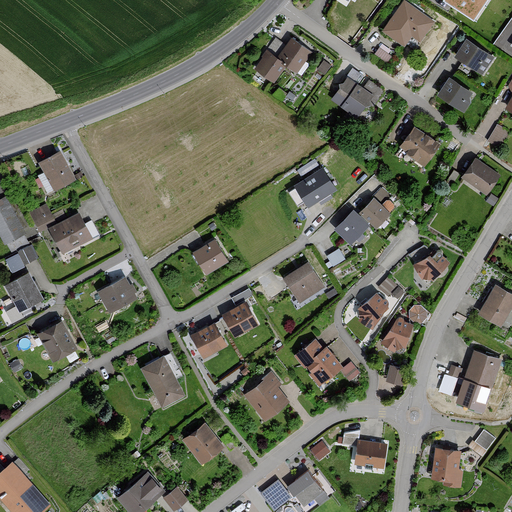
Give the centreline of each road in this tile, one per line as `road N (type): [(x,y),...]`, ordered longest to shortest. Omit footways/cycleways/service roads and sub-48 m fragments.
road 1 (tertiary): [(65,120),(209,56),(275,0)]
road 2 (residential): [(276,0),(473,141)]
road 3 (residential): [(418,401),(442,317),(511,199)]
road 4 (residential): [(370,411),(375,375),(342,333),(338,308),(406,240)]
road 5 (residential): [(170,324),(0,435)]
road 6 (residential): [(370,411),(343,412),(318,427),(211,511)]
road 7 (residential): [(65,120),(132,252)]
road 8 (residential): [(170,324),(294,245)]
